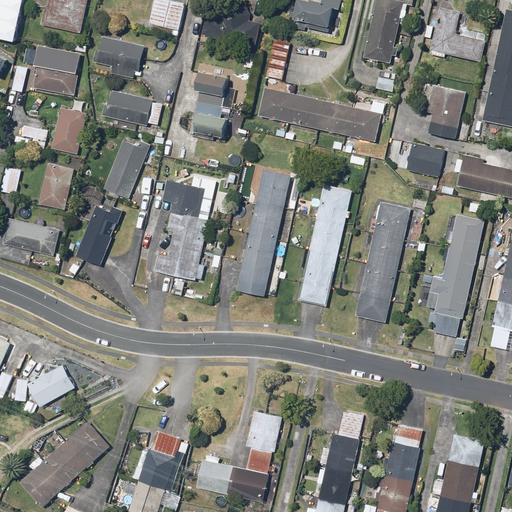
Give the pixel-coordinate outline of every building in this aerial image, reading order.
[(0,0),(0,37),(17,41),(26,0),(0,0)] [(82,35),(89,0),(50,0),(49,7),(45,6),(40,26),(82,35)] [(186,6),(159,0),(154,0),(149,26),(179,33),(186,6)] [(322,0),(321,5),(299,0),(297,0),(293,20),(298,21),(296,27),(326,33),(331,10),(339,12),(341,0),(322,0)] [(398,47),(393,46),(403,3),(387,0),(375,0),(363,57),(390,63),(391,56),(396,57),(398,47)] [(459,13),(439,9),(430,55),(445,58),(446,55),(482,62),(485,42),(455,36),(459,13)] [(511,11),(506,11),(484,119),(511,125),(511,11)] [(259,23),(207,13),(204,33),(256,43),(259,23)] [(145,47),(103,37),(96,63),(115,67),(113,74),(133,79),(135,71),(139,72),(145,47)] [(292,43),(274,39),(256,117),(374,144),(380,115),(294,95),(296,86),(283,82),(292,43)] [(58,51),(42,47),(33,90),(74,98),(80,69),(55,64),(58,51)] [(24,93),(29,68),(16,66),(11,91),(24,93)] [(229,78),(198,72),(194,90),(200,91),(192,131),(223,137),(227,119),(221,117),(229,78)] [(396,81),(378,78),(376,89),(394,92),(396,81)] [(467,93),(433,86),(429,107),(434,108),(429,133),(457,139),(467,93)] [(149,124),(158,126),(163,102),(110,91),(104,117),(148,127),(149,124)] [(47,105),(43,99),(27,110),(32,116),(47,105)] [(87,112),(61,106),(52,149),(78,154),(87,112)] [(18,135),(16,144),(45,150),(49,130),(24,125),(22,136),(18,135)] [(151,147),(125,137),(104,190),(130,201),(151,147)] [(445,151),(412,144),(406,171),(439,179),(445,151)] [(350,154),(347,163),(363,166),(365,158),(350,154)] [(511,169),(483,163),(484,160),(464,155),(457,186),(511,198),(511,169)] [(75,169),(47,163),(38,203),(66,209),(75,169)] [(298,174),(256,166),(248,203),(256,205),(238,292),(276,300),(288,241),(277,239),(285,200),(292,202),(298,174)] [(16,195),(22,171),(6,167),(1,191),(16,195)] [(200,265),(218,182),(193,177),(192,184),(167,179),(162,201),(173,203),(171,212),(177,214),(164,274),(179,277),(175,294),(183,296),(187,279),(202,282),(205,266),(200,265)] [(351,191),(324,185),(300,302),(327,308),(351,191)] [(413,209),(380,202),(356,316),(388,323),(413,209)] [(472,202),(469,211),(484,215),(486,206),(472,202)] [(121,216),(96,206),(75,258),(101,268),(121,216)] [(457,338),(485,220),(457,214),(442,280),(433,278),(430,292),(438,293),(434,311),(437,312),(432,333),(457,338)] [(61,231),(9,218),(3,245),(54,258),(61,231)] [(511,232),(491,326),(496,327),(492,347),(506,350),(511,330),(511,232)] [(40,319),(55,285),(51,283),(55,276),(41,270),(38,278),(42,280),(41,284),(13,271),(1,297),(7,300),(3,310),(23,319),(23,320),(39,327),(42,320),(40,319)] [(0,368),(17,375),(28,350),(0,337),(0,368)] [(77,387),(64,365),(28,385),(41,408),(77,387)] [(14,376),(3,372),(0,379),(0,393),(5,396),(14,376)] [(28,381),(16,380),(15,401),(26,402),(28,381)] [(203,459),(196,488),(264,503),(283,417),(253,410),(245,448),(251,449),(246,469),(219,463),(221,457),(207,454),(206,459),(203,459)] [(343,511),(365,416),(344,412),(339,434),(333,433),(316,511),(307,509),(306,511),(343,511)] [(42,507),(112,446),(89,420),(19,480),(42,507)] [(406,511),(421,449),(419,449),(423,431),(399,425),(395,444),(392,443),(376,511),(406,511)] [(151,451),(147,450),(127,511),(159,511),(166,491),(173,493),(189,442),(157,432),(151,451)] [(469,511),(472,502),(476,503),(478,493),(474,492),(485,443),(454,435),(436,511),(469,511)]
